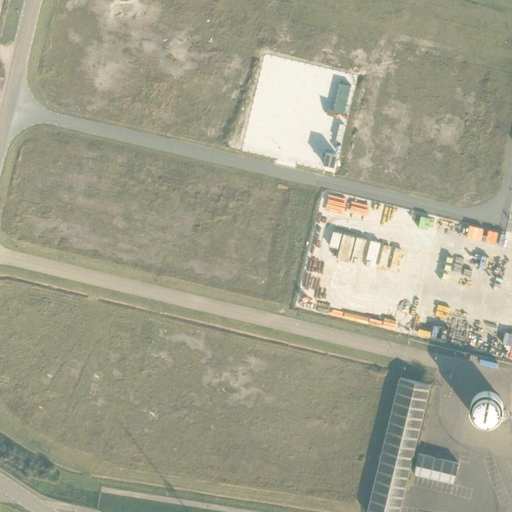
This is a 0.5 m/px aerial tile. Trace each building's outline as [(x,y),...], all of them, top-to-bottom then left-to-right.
[(499,242),(501,230),(471,224),(469,236),(499,242)] [(480,362),(497,366),(498,362),(481,358),(480,362)] [(401,376),(389,424),(367,511),(399,511),(409,472),(431,384),(401,376)] [(482,394),(480,395),(478,396),(476,398),(474,400),(473,402),(473,406),(473,408),(473,411),(474,414),(476,416),(478,418),(481,420),(484,421),(485,421),(490,421),(494,419),(497,417),(499,414),(500,411),(501,408),(501,406),(500,402),(498,399),(496,396),(493,394),(489,393),(484,393),(482,394)] [(459,462),(419,452),(414,473),(454,482),(459,462)]
